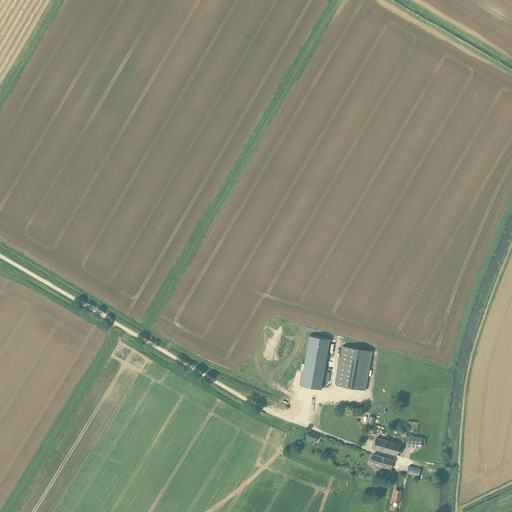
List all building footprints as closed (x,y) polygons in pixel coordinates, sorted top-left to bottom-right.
[(321,389),(330,339),(310,336),(301,385),(321,389)] [(340,357),(336,383),(336,385),(366,390),(371,363),(373,352),(343,345),(340,357)] [(307,438),(316,441),(318,435),(309,432),(307,438)] [(402,442),(409,442),(408,446),(422,447),(422,446),(425,446),(425,439),(423,439),(423,437),(405,436),(406,432),(403,432),(402,442)] [(374,448),(384,451),(387,441),(377,438),(374,448)] [(387,441),(384,451),(396,454),(399,444),(387,441)] [(373,454),(371,463),(390,468),(392,460),(373,454)] [(407,474),(415,476),(419,477),(421,469),(409,466),(407,474)] [(392,501),(399,502),(401,491),(395,489),(392,501)]
